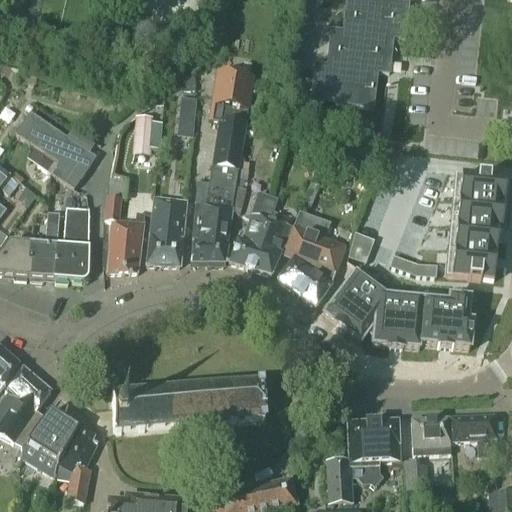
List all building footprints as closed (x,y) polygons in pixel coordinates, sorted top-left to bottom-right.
[(404,43),(408,6),(353,0),(345,0),(342,35),(330,34),(326,69),(314,68),(310,105),(372,111),(376,76),(388,77),(392,41),(404,43)] [(0,79),(14,85),(19,73),(0,66),(0,79)] [(219,124),(245,128),(246,124),(248,113),(253,81),(217,75),(212,108),(209,125),(219,126),(219,124)] [(193,132),(196,103),(180,101),(177,130),(193,132)] [(65,141),(29,116),(14,138),(58,167),(50,178),(73,194),(95,161),(88,157),(94,148),(71,132),(65,141)] [(151,121),(134,119),(131,158),(150,159),(150,151),(149,151),(150,126),(151,121)] [(222,266),(225,266),(233,208),(246,128),(219,124),(219,126),(209,187),(196,186),(194,205),(190,244),(191,246),(190,267),(207,266),(207,271),(222,271),(222,266)] [(52,168),(42,161),(36,168),(47,176),(52,168)] [(0,191),(8,180),(10,177),(0,169),(0,191)] [(453,178),(444,281),(467,283),(467,284),(469,284),(477,285),(479,285),(479,284),(492,285),(494,269),(492,269),(493,260),(495,260),(496,244),(494,244),(495,235),(500,235),(501,220),(500,220),(501,210),(502,210),(504,195),(502,195),(503,183),(489,182),(489,180),(487,180),(479,180),(479,179),(477,179),(477,180),(453,178)] [(8,180),(0,191),(0,192),(8,199),(17,187),(8,180)] [(27,211),(36,199),(25,191),(16,203),(27,211)] [(227,267),(246,272),(257,245),(260,245),(271,217),(275,204),(257,199),(241,245),(236,244),(227,267)] [(136,277),(142,218),(135,218),(134,228),(117,226),(119,203),(106,201),(103,225),(111,226),(106,278),(136,277)] [(178,271),(184,207),(153,203),(145,270),(178,271)] [(56,250),(52,284),(54,285),(54,288),(66,289),(66,285),(82,287),(83,286),(84,285),(85,284),(86,281),(88,216),(65,214),(62,251),(56,250)] [(330,289),(344,251),(323,243),(328,227),(298,216),(281,260),(291,263),(276,285),(314,312),(330,289)] [(44,249),(30,248),(28,282),(29,282),(29,286),(41,287),(42,283),(52,284),(56,250),(58,218),(47,217),(44,249)] [(275,218),(271,217),(260,245),(257,245),(246,272),(269,279),(289,232),(272,226),(275,218)] [(354,237),(347,262),(364,269),(374,244),(354,237)] [(26,282),(28,282),(30,248),(7,247),(0,257),(0,280),(13,281),(13,285),(26,286),(26,282)] [(392,260),(388,271),(396,274),(400,263),(392,260)] [(400,263),(396,274),(403,277),(407,265),(400,263)] [(407,265),(403,277),(410,279),(414,268),(407,265)] [(414,268),(410,279),(414,281),(419,281),(420,269),(417,269),(414,268)] [(428,270),(420,269),(419,281),(427,282),(428,270)] [(436,270),(428,270),(427,282),(435,282),(436,270)] [(354,272),(321,317),(334,326),(333,328),(345,337),(346,336),(359,346),(365,337),(370,341),(369,351),(385,352),(385,353),(401,354),(417,355),(417,348),(419,349),(419,350),(435,352),(451,354),(451,353),(467,355),(467,353),(468,353),(471,328),(469,328),(469,327),(466,327),(468,303),(385,295),(354,272)] [(0,393),(20,371),(0,353),(0,393)] [(0,407),(0,440),(22,453),(44,422),(34,415),(49,395),(22,373),(5,394),(9,397),(0,407)] [(261,399),(260,386),(112,399),(113,413),(113,421),(115,435),(263,422),(262,409),(261,399)] [(49,415),(44,422),(22,453),(22,464),(28,468),(35,466),(40,456),(56,466),(77,432),(49,415)] [(494,446),(495,446),(494,420),(449,423),(450,447),(477,446),(478,463),(494,462),(494,446)] [(413,460),(450,458),(448,423),(411,424),(413,460)] [(351,507),(350,483),(355,483),(362,490),(366,489),(370,489),(373,492),(382,483),(378,480),(378,471),(378,467),(398,466),(396,425),(346,427),(348,465),(326,466),(328,508),(351,507)] [(85,473),(96,448),(90,445),(93,440),(77,433),(55,471),(53,483),(69,486),(66,505),(83,508),(89,475),(85,473)] [(417,464),(402,465),(405,494),(427,492),(426,470),(418,470),(417,464)] [(234,507),(235,511),(286,511),(297,510),(290,483),(239,495),(242,505),(234,507)] [(511,511),(510,493),(495,493),(495,511),(511,511)] [(197,511),(235,511),(234,507),(242,505),(239,495),(195,505),(197,511)] [(106,511),(186,511),(187,505),(124,500),(124,505),(107,504),(106,511)]
